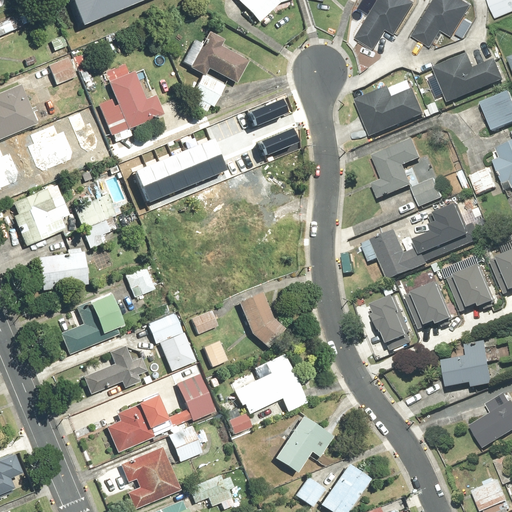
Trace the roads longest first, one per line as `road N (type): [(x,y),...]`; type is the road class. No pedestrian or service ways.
road 1 (residential): [(438,511),(329,317),(326,150),(314,62)]
road 2 (tertiary): [(76,511),(0,326)]
